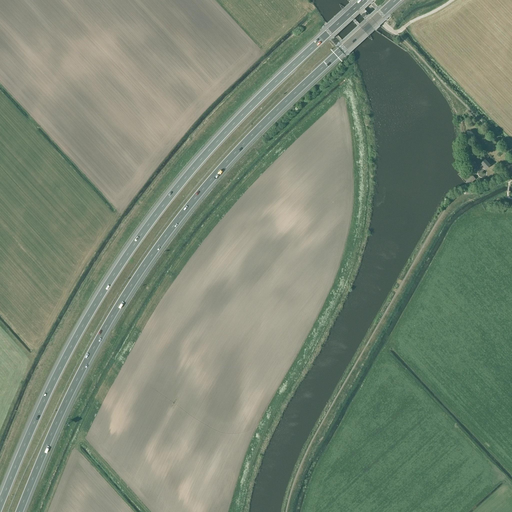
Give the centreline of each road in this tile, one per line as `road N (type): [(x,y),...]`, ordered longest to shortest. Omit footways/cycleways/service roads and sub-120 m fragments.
road 1 (motorway): [(22,511),(112,315),(175,221),(242,143),(396,0)]
road 2 (motorway): [(364,0),(233,124),(160,207),(92,304),(29,421),(0,498)]
